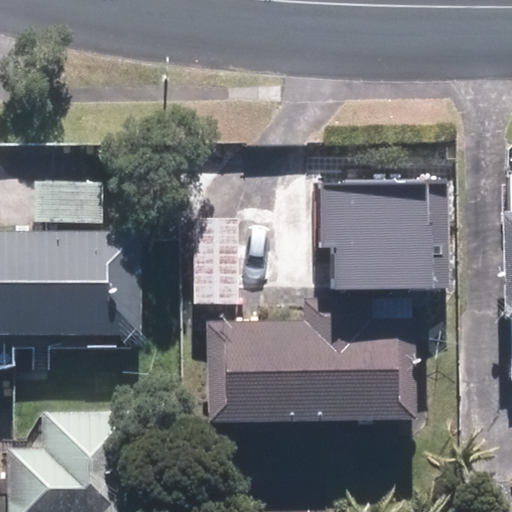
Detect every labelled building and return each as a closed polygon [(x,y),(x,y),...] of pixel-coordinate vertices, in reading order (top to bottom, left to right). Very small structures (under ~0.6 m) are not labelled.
[(275,226),(234,225),(235,217),(184,215),(181,307),(232,309),(233,276),(273,277),(275,226)] [(149,228),(0,224),(0,327),(146,331),(149,228)] [(428,312),(219,309),(218,405),(426,409),(428,312)] [(127,505),(126,408),(61,408),(61,445),(26,446),(27,507),(127,505)] [(511,511),(511,469),(476,470),(475,511),(511,511)] [(328,511),(329,504),(219,499),(218,511),(328,511)]
